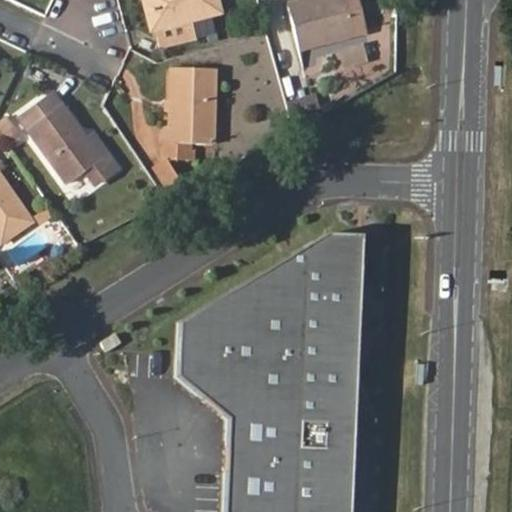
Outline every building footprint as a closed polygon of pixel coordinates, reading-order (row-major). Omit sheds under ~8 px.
[(142,0),(150,30),(190,20),(220,13),(216,0),(142,0)] [(286,6),(297,49),(354,34),(345,0),(307,0),(308,1),(286,6)] [(190,20),(150,30),(155,48),(194,38),(190,20)] [(364,40),(338,48),(344,68),(370,60),(364,40)] [(171,69),(168,129),(164,128),(164,142),(163,159),(189,160),(189,142),(212,143),(214,70),(171,69)] [(74,96),(81,79),(64,71),(56,88),(74,96)] [(99,159),(86,140),(53,93),(20,116),(67,183),(83,170),(95,186),(119,169),(108,153),(99,159)] [(290,125),(292,132),(312,120),(311,114),(308,101),(286,107),(290,125)] [(331,102),(311,114),(312,120),(334,107),(331,102)] [(1,129),(10,141),(18,136),(10,123),(1,129)] [(94,134),(86,140),(99,159),(108,153),(94,134)] [(161,159),(147,169),(164,192),(177,181),(161,159)] [(0,240),(2,243),(33,222),(0,176),(0,240)] [(351,456),(360,239),(318,237),(179,324),(176,380),(230,422),(225,511),(321,511),(324,454),(351,456)] [(117,333),(101,342),(107,352),(122,342),(117,333)] [(348,511),(351,456),(324,454),(321,511),(348,511)]
